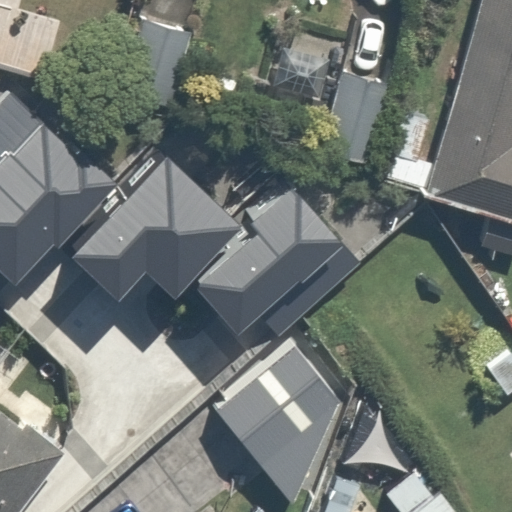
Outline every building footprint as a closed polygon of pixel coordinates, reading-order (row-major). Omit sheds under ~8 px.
[(511,0),(465,0),(412,178),(511,207),(511,0)] [(180,22),(129,8),(107,86),(158,100),(180,22)] [(384,74),(332,61),(313,139),(365,152),(384,74)] [(131,400),(101,379),(56,440),(86,462),(131,400)] [(0,502),(47,441),(0,404),(0,502)] [(205,406),(120,459),(152,511),(156,511),(239,461),(205,406)] [(444,511),(400,452),(363,479),(387,511),(444,511)]
